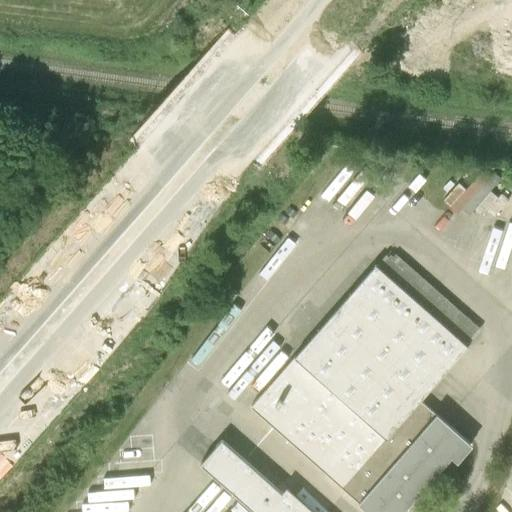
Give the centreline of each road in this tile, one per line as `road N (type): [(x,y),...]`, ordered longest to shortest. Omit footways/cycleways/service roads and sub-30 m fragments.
road 1 (motorway): [(0,413),(365,0)]
road 2 (motorway): [(308,0),(0,344)]
